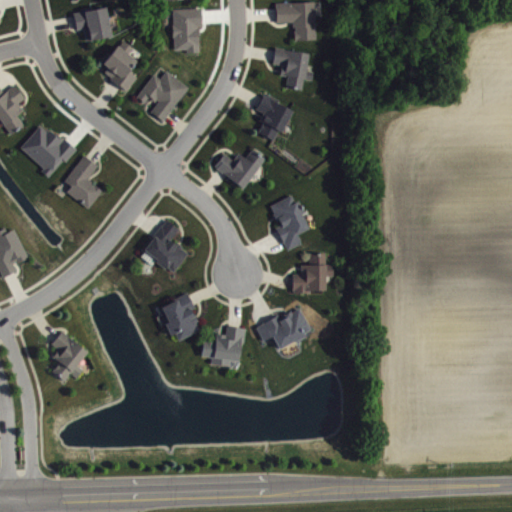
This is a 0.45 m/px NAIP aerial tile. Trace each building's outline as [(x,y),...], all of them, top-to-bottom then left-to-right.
[(313,0),(274,1),(275,12),(275,21),(291,20),(291,21),(291,26),(293,26),(294,29),(292,29),(293,38),(315,38),(313,0)] [(91,5),(91,8),(105,5),(110,34),(84,39),(82,29),(82,27),(75,28),(73,20),(72,11),(82,10),(82,6),(91,5)] [(175,11),(177,52),(188,51),(188,55),(202,54),(201,27),(205,27),(204,10),(175,11)] [(122,39),(117,45),(116,44),(102,62),(107,66),(103,70),(107,72),(110,75),(109,76),(115,82),(124,89),(136,75),(128,69),(136,59),(127,52),(132,47),(122,39)] [(274,46),(307,52),(304,69),(312,70),(310,78),(303,77),(301,88),(284,85),(286,74),(279,73),(279,70),(280,63),(271,62),(273,54),(274,46)] [(154,100),(156,98),(158,99),(150,110),(162,119),(167,113),(187,86),(165,69),(159,77),(152,72),(135,95),(143,101),(147,95),(151,98),(154,100)] [(0,88),(0,118),(10,132),(22,123),(15,114),(22,108),(20,105),(17,101),(24,96),(13,83),(7,88),(2,91),(0,88)] [(266,92),(265,95),(262,93),(258,100),(254,107),(262,111),(260,115),(258,119),(262,120),(257,130),(271,137),(272,138),(277,129),(279,130),(290,109),(289,108),(276,101),(278,98),(266,92)] [(22,149),(53,178),(76,152),(46,124),(22,149)] [(264,157),(241,187),(221,171),(215,166),(213,164),(223,152),(231,158),(235,154),(237,151),(244,156),(249,149),(250,150),(252,148),(264,157)] [(83,153),(89,158),(97,163),(86,177),(88,178),(90,180),(89,182),(93,184),(94,183),(101,189),(88,206),(66,190),(70,184),(63,179),(83,153)] [(274,226),(278,234),(282,242),(283,241),(286,248),(300,241),(296,232),(307,226),(300,212),(302,211),(297,199),(294,201),(290,194),(269,204),(273,212),(272,212),(273,216),(275,220),(277,219),(279,224),(274,226)] [(178,227),(165,217),(160,224),(156,229),(142,247),(156,258),(154,260),(164,267),(165,265),(172,271),(187,251),(180,246),(181,245),(178,242),(175,240),(173,242),(169,239),(178,227)] [(6,231),(4,226),(0,228),(0,273),(1,276),(8,272),(15,269),(11,262),(13,261),(15,260),(16,262),(27,256),(13,227),(6,231)] [(291,272),(291,281),(291,288),(293,288),(293,291),(309,291),(309,288),(323,288),(323,286),(325,286),(325,274),(332,274),(332,263),(324,263),(325,251),(308,251),(308,263),(300,263),(300,267),(300,272),(291,272)] [(187,290),(190,298),(195,306),(190,308),(193,314),(194,313),(195,315),(197,319),(195,320),(199,328),(177,339),(173,331),(170,333),(164,322),(167,320),(160,305),(172,299),(171,298),(187,290)] [(298,306),(309,327),(302,331),(304,333),(292,339),(278,347),(271,334),(262,339),(255,325),(261,322),(261,321),(268,317),(276,312),(279,317),(284,314),(283,313),(285,311),(289,309),(290,311),(298,306)] [(202,339),(213,340),(214,332),(219,332),(224,333),(225,323),(234,325),(245,326),(243,341),(240,341),(238,355),(237,355),(237,358),(229,357),(228,364),(209,361),(210,356),(200,354),(202,339)] [(60,329),(56,335),(50,342),(57,347),(53,352),(51,355),(58,360),(51,369),(63,379),(70,371),(76,375),(82,368),(76,363),(86,350),(60,329)]
